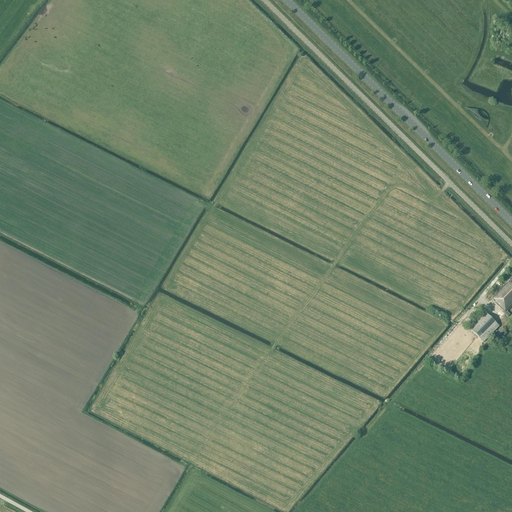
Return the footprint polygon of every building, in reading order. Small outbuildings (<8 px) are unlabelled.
[(511,305),(511,278),(492,299),(496,302),(495,303),(498,306),(497,307),(507,317),(511,313),(508,310),(511,305)] [(483,343),(498,327),(483,311),(468,327),(483,343)] [(501,344),(509,335),(502,328),(498,333),(500,335),(496,340),(501,344)] [(450,339),(446,344),(467,360),(471,355),(450,339)] [(469,342),(464,346),(470,353),(475,348),(469,342)] [(449,372),(455,375),(456,374),(461,367),(464,364),(465,361),(463,359),(458,356),(455,353),(446,347),(442,350),(441,351),(444,354),(439,351),(436,356),(440,360),(437,358),(449,372)]
